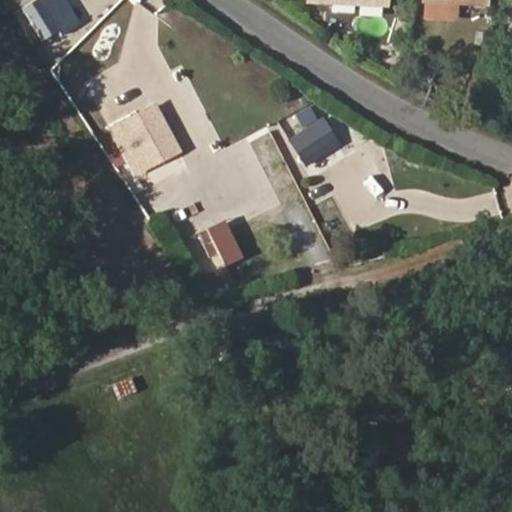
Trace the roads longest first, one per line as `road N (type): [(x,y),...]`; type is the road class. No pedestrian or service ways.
road 1 (track): [(511,217),(0,364)]
road 2 (residential): [(227,0),(369,97),(454,141),(511,158)]
